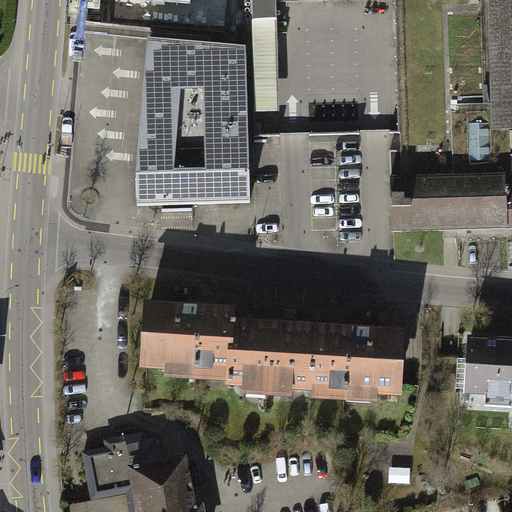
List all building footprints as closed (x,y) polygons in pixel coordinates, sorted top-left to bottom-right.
[(114,0),(114,10),(181,12),(181,0),(114,0)] [(511,0),(487,0),(492,129),(511,128),(511,0)] [(148,47),(134,212),(253,208),(250,142),(250,126),(281,124),(279,4),(246,5),(248,59),(148,47)] [(403,177),(391,178),(393,233),(507,227),(505,187),(504,175),(403,177)] [(409,398),(413,335),(242,324),(243,312),(148,306),(143,381),(247,388),(246,401),(302,405),(303,391),(318,392),(317,405),(385,409),(385,396),(409,398)] [(511,341),(471,338),(467,403),(490,405),(489,412),(511,413),(511,341)] [(142,493),(144,511),(213,511),(212,505),(203,507),(195,459),(168,463),(164,440),(152,442),(150,433),(110,440),(112,449),(88,453),(96,501),(142,493)]
